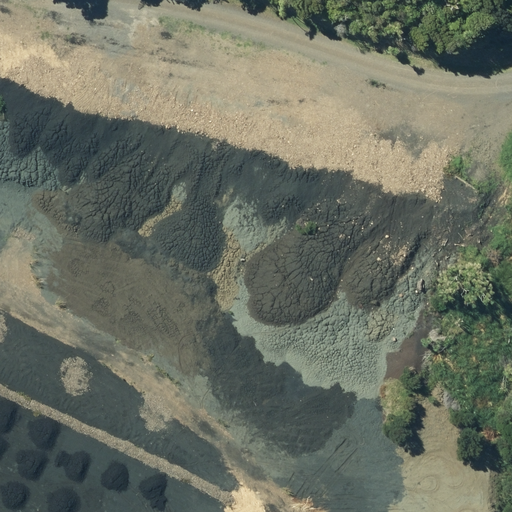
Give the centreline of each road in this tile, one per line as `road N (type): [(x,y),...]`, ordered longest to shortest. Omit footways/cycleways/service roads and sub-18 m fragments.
road 1 (track): [(143,0),(199,10),(415,81),(511,81)]
road 2 (track): [(0,298),(99,345),(288,511)]
